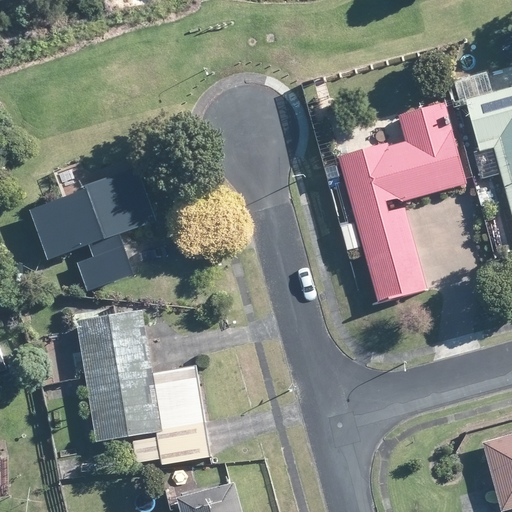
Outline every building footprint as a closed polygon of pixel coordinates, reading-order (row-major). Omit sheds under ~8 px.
[(511,87),(463,102),(463,104),(477,154),(491,149),(498,175),(511,225),(511,87)] [(423,292),(422,289),(400,211),(384,215),(380,204),(397,199),(398,204),(463,186),(441,106),(395,119),(402,144),(386,149),(385,147),(341,158),(336,160),(340,175),(353,225),(375,304),(423,292)] [(141,265),(135,248),(129,232),(166,218),(146,166),(142,167),(96,184),(97,188),(69,199),(40,210),(59,259),(98,245),(101,255),(83,263),(85,267),(94,292),(144,273),(141,265)] [(336,178),(335,176),(334,169),(322,172),(324,180),(334,178),(336,178)] [(486,206),(485,202),(482,193),(478,194),(475,195),(479,208),(486,206)] [(337,229),(344,253),(357,248),(351,225),(347,226),(337,229)] [(194,365),(187,367),(150,373),(140,311),(110,316),(105,316),(75,321),(92,432),(94,441),(154,432),(155,436),(129,440),(132,454),(133,462),(157,458),(157,464),(208,456),(208,453),(203,420),(194,365)] [(0,371),(14,367),(3,340),(0,341),(0,371)] [(18,352),(24,371),(40,366),(34,347),(18,352)] [(511,435),(478,445),(491,488),(497,511),(504,511),(511,510),(511,435)] [(239,511),(232,483),(174,497),(177,511),(239,511)]
